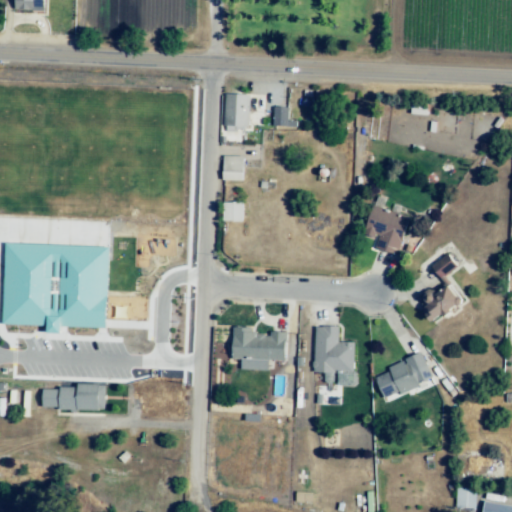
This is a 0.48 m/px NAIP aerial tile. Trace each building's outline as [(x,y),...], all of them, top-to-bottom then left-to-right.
[(45,0),(45,14),(21,14),(21,0),(45,0)] [(221,127),(221,96),(250,96),(250,127),(221,127)] [(426,114),(427,103),(411,103),(410,113),(426,114)] [(274,128),(274,110),(288,110),(288,128),(274,128)] [(222,181),(222,159),(242,159),(242,181),(222,181)] [(241,221),(242,202),(222,201),(222,220),(241,221)] [(399,259),(409,220),(373,205),(365,235),(377,240),(375,250),(399,259)] [(108,246),(4,243),(2,324),(46,325),(46,333),(60,333),(61,326),(106,328),(108,246)] [(449,282),(444,277),(457,266),(447,253),(430,266),(446,285),(449,282)] [(464,306),(438,322),(412,282),(438,265),(464,306)] [(354,385),(356,341),(337,340),(338,327),(315,325),(313,374),(324,375),(323,383),(354,385)] [(231,357),(231,334),(284,334),(284,357),(231,357)] [(372,375),(421,353),(435,383),(386,405),(372,375)] [(71,402),(72,386),(97,386),(97,402),(71,402)] [(475,507),(475,488),(456,487),(455,507),(475,507)] [(511,511),(511,505),(484,500),(481,511),(511,511)]
